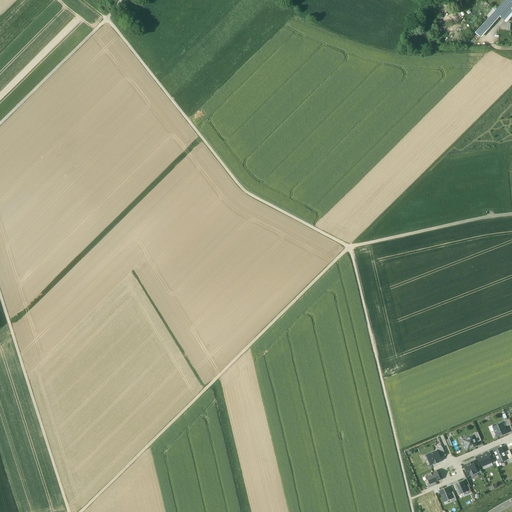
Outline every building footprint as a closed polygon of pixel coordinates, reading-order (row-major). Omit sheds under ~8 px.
[(505,0),(494,12),(486,21),(475,32),(479,35),(495,18),(499,22),(509,11),(507,9),(505,7),(509,3),(505,0)] [(502,424),(493,427),(497,437),(506,433),(502,424)] [(473,436),(476,443),(481,441),(477,433),(473,435),(473,436)] [(473,436),(463,440),(467,450),(477,446),(476,443),(473,436)] [(437,451),(440,458),(446,456),(442,447),(436,450),(437,451)] [(502,448),(494,451),(499,464),(507,460),(504,453),(502,448)] [(437,451),(427,455),(431,465),(434,463),(434,464),(438,463),(437,462),(441,460),(440,458),(437,451)] [(488,454),(478,458),(482,466),(491,462),(490,458),(488,454)] [(464,466),(468,476),(477,473),(474,465),(473,462),(464,466)] [(435,482),(440,480),(437,471),(427,476),(430,484),(435,482)] [(455,485),(459,495),(467,492),(465,486),(463,481),(455,485)] [(448,488),(440,491),(444,501),(450,499),(452,498),(450,493),(448,488)]
